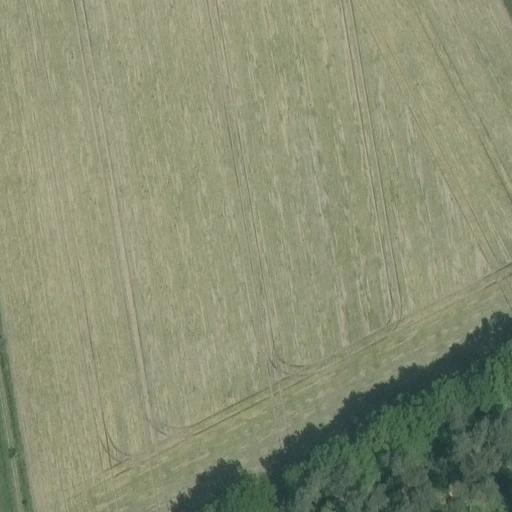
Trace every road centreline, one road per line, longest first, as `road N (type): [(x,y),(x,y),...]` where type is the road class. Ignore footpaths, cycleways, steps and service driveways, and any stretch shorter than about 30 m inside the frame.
road 1 (track): [(216,511),(511,357)]
road 2 (track): [(21,511),(0,379)]
